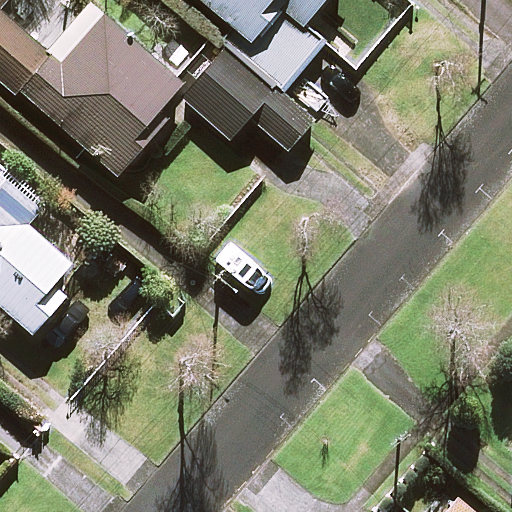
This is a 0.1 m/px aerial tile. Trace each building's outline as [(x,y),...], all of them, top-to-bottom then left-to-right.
[(0,0),(0,81),(116,175),(162,118),(154,111),(178,81),(82,3),(43,51),(0,16),(0,8),(6,0),(0,0)] [(194,0),(232,31),(223,41),(270,80),(282,90),(321,43),(299,25),(319,0),(194,0)] [(309,125),(221,46),(177,95),(227,140),(247,117),(285,151),(309,125)] [(0,175),(0,309),(28,334),(62,295),(49,284),(67,264),(23,225),(37,209),(0,175)] [(466,511),(452,499),(441,511),(466,511)]
